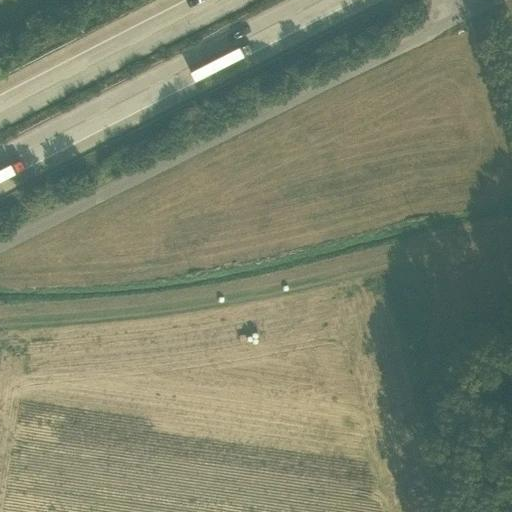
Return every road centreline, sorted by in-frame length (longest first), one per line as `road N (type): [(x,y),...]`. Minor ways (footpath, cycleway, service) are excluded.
road 1 (unclassified): [(0,249),(454,18)]
road 2 (motorway): [(0,163),(320,0)]
road 3 (motorway): [(218,0),(0,111)]
